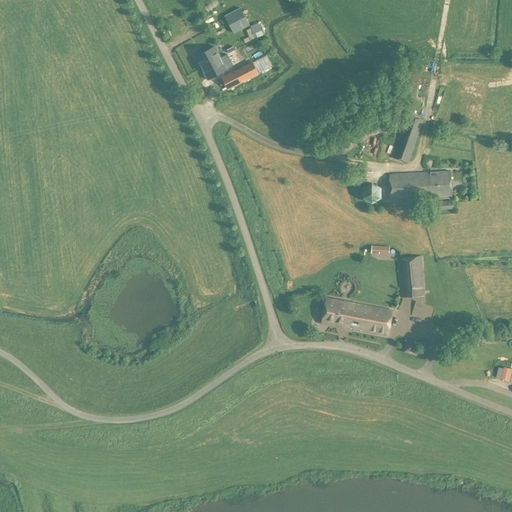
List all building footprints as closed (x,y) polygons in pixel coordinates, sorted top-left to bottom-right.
[(241,8),(225,16),(234,34),(250,25),(241,8)] [(246,50),(253,61),(262,55),(255,44),(246,50)] [(196,57),(202,68),(221,58),(215,47),(196,57)] [(221,58),(202,68),(208,79),(227,69),(221,58)] [(258,74),(253,63),(223,78),(228,89),(258,74)] [(423,98),(418,97),(422,66),(405,64),(401,101),(417,103),(422,104),(423,98)] [(476,118),(482,92),(467,89),(462,115),(476,118)] [(409,163),(424,120),(409,115),(393,158),(409,163)] [(373,131),(381,125),(376,118),(368,124),(373,131)] [(452,161),(455,139),(438,136),(435,159),(452,161)] [(453,196),(451,172),(390,175),(390,201),(453,196)] [(380,198),(379,185),(364,186),(365,199),(380,198)] [(439,210),(454,209),(453,201),(439,202),(439,210)] [(372,246),(371,254),(379,254),(379,253),(389,253),(389,247),(372,246)] [(402,300),(426,297),(422,257),(398,259),(402,300)] [(322,323),(388,336),(393,311),(326,298),(322,323)] [(406,342),(404,352),(414,354),(416,344),(406,342)] [(511,369),(504,367),(502,379),(508,381),(511,369)]
